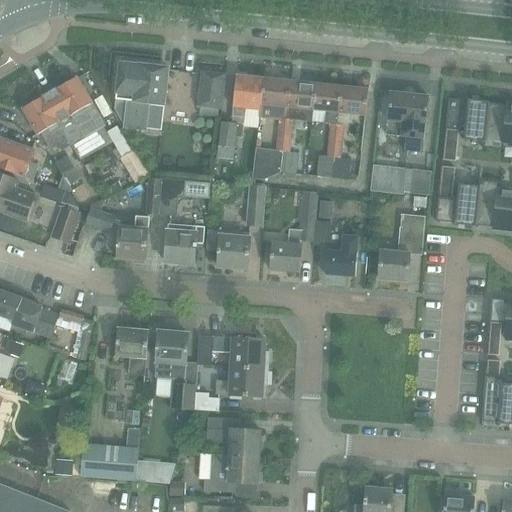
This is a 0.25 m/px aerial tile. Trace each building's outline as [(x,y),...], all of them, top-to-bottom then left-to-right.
[(117,82),(115,100),(126,102),(124,128),(147,131),(150,104),(164,106),(166,88),(168,68),(119,62),(117,82)] [(197,107),(201,108),(200,116),(218,118),(219,110),(220,110),(224,74),(201,71),(197,107)] [(258,130),(259,111),(260,104),(263,78),(235,75),(230,124),(219,123),(217,147),(216,159),(233,161),(234,149),(241,149),(244,128),(258,130)] [(73,78),(40,98),(70,146),(82,137),(102,125),(73,78)] [(263,78),(260,104),(287,107),(289,81),(263,78)] [(313,110),(316,84),(289,81),(287,107),(313,110)] [(316,84),(313,110),(326,111),(325,123),(331,124),(329,140),(342,141),(344,125),(338,125),(339,113),(342,87),(316,84)] [(342,87),(339,113),(366,116),(368,90),(342,87)] [(391,92),(389,112),(388,122),(386,136),(406,138),(405,152),(422,154),(424,126),(428,96),(391,92)] [(21,109),(32,126),(37,136),(41,134),(51,151),(57,147),(60,151),(70,146),(40,98),(21,109)] [(448,98),(444,129),(457,130),(463,131),(462,140),(481,142),(481,148),(502,150),(503,144),(511,145),(511,104),(505,104),(505,105),(488,103),(488,102),(467,99),(467,101),(448,98)] [(278,133),(292,135),(293,121),(279,119),(278,133)] [(121,160),(136,184),(150,176),(135,151),(133,153),(117,127),(107,133),(122,159),(121,160)] [(457,130),(444,129),(441,160),(453,161),(457,130)] [(281,153),(279,174),(297,176),(299,154),(290,153),(292,135),(278,133),(276,152),(281,153)] [(1,140),(0,143),(0,170),(15,176),(33,182),(39,166),(30,163),(34,152),(20,147),(1,140)] [(352,160),(340,159),(342,141),(329,140),(327,158),(334,158),(332,180),(350,182),(352,160)] [(408,154),(386,152),(385,165),(407,166),(408,154)] [(70,190),(72,194),(85,186),(68,156),(54,164),(61,176),(68,187),(70,190)] [(316,178),(332,180),(334,158),(327,158),(318,157),(316,178)] [(467,176),(467,160),(455,160),(456,176),(467,176)] [(453,168),(440,166),(437,197),(449,199),(453,168)] [(403,194),(429,197),(431,173),(406,170),(403,194)] [(252,171),(251,178),(261,179),(279,174),(265,172),(252,171)] [(0,213),(25,222),(34,197),(15,190),(18,182),(0,175),(0,213)] [(61,176),(57,189),(69,193),(70,190),(68,187),(61,176)] [(159,216),(162,179),(149,178),(148,193),(146,215),(159,216)] [(180,181),(162,179),(159,216),(177,217),(178,200),(181,200),(183,198),(184,197),(186,181),(180,181)] [(449,199),(437,197),(434,221),(453,223),(453,224),(474,227),(475,225),(491,227),(491,229),(511,230),(511,189),(498,188),(499,183),(477,180),(476,186),(457,184),(456,199),(449,199)] [(261,227),(263,206),(264,188),(249,186),(246,226),(261,227)] [(64,193),(60,203),(76,209),(77,206),(70,195),(64,193)] [(299,273),(300,253),(301,242),(314,243),(315,223),(316,223),(318,195),(303,193),(300,232),(289,231),(289,245),(273,244),(271,271),(299,273)] [(115,219),(100,214),(104,201),(89,209),(83,224),(109,233),(115,219)] [(52,237),(68,243),(79,214),(62,209),(52,237)] [(407,282),(409,262),(409,255),(423,257),(425,218),(401,216),(398,253),(380,251),(378,280),(407,282)] [(117,258),(145,260),(148,219),(137,218),(136,228),(120,227),(117,258)] [(355,278),(356,258),(358,239),(342,237),(342,239),(330,238),(331,224),(316,223),(315,223),(314,243),(314,247),(327,247),(324,275),(355,278)] [(203,244),(205,227),(168,224),(165,262),(193,264),(195,247),(197,248),(197,244),(203,244)] [(247,269),(248,249),(249,236),(208,230),(206,250),(218,251),(217,253),(219,253),(218,266),(247,269)] [(0,317),(10,321),(8,325),(30,333),(30,332),(47,339),(56,316),(39,310),(40,308),(30,305),(30,304),(0,292),(0,317)] [(507,300),(490,299),(486,355),(498,356),(500,332),(504,332),(504,340),(511,340),(511,299),(507,299),(507,300)] [(56,318),(91,329),(93,320),(59,311),(56,318)] [(117,330),(115,358),(130,359),(129,376),(144,377),(146,360),(146,352),(148,332),(117,330)] [(187,334),(157,332),(154,378),(174,380),(172,412),(194,414),(195,386),(184,385),(187,334)] [(230,368),(268,370),(269,351),(265,351),(266,340),(199,337),(198,366),(211,366),(212,352),(231,353),(230,368)] [(8,340),(3,353),(19,358),(23,346),(8,340)] [(498,362),(485,361),(484,377),(497,378),(498,362)] [(268,386),(268,370),(230,368),(229,382),(217,381),(216,394),(263,397),(264,386),(268,386)] [(484,377),(481,422),(497,423),(497,424),(511,425),(511,384),(503,384),(503,378),(497,378),(484,377)] [(28,381),(23,393),(40,399),(44,387),(28,381)] [(210,395),(196,394),(195,412),(220,413),(220,400),(209,399),(210,395)] [(239,420),(219,419),(207,418),(207,431),(206,444),(228,445),(228,457),(212,455),(212,457),(259,459),(260,431),(239,430),(239,420)] [(138,450),(83,445),(80,477),(136,482),(137,461),(138,450)] [(259,459),(212,457),(201,456),(199,480),(205,480),(204,492),(236,494),(236,484),(257,485),(259,459)] [(137,461),(136,482),(169,484),(176,464),(137,461)] [(56,464),(55,475),(71,477),(72,465),(56,464)] [(169,483),(169,497),(183,498),(184,483),(169,483)] [(0,511),(66,511),(0,485),(0,511)] [(403,511),(404,504),(390,503),(391,491),(365,489),(365,499),(363,499),(363,504),(364,505),(364,507),(355,507),(354,511),(403,511)] [(472,511),(474,498),(444,496),(442,511),(472,511)] [(511,511),(511,500),(501,500),(500,511),(511,511)]
